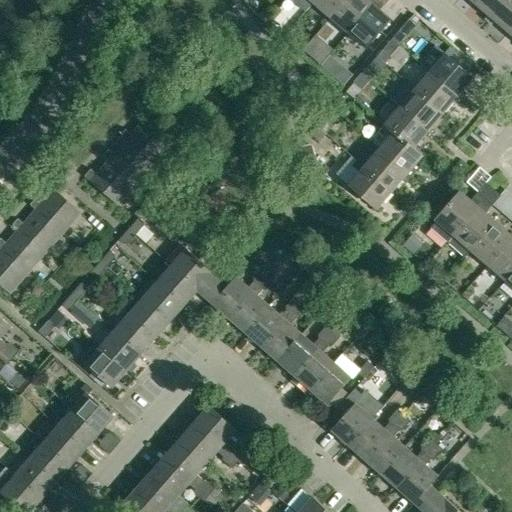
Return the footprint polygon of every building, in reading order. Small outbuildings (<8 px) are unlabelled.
[(346,0),(315,0),(313,3),(331,18),(346,0)] [(366,0),(346,0),(331,18),(349,33),(373,5),(366,0)] [(476,0),(475,3),(489,15),(485,19),(488,22),(506,0),(476,0)] [(511,0),(506,0),(488,22),(492,25),(496,20),(508,31),(511,26),(511,0)] [(390,21),(373,5),(349,33),(366,48),(390,21)] [(391,40),(399,46),(407,37),(399,31),(391,40)] [(399,46),(391,40),(384,49),(391,55),(399,46)] [(445,54),(430,72),(457,96),(461,100),(464,96),(460,93),(472,78),(445,54)] [(362,74),(369,81),(377,72),(369,65),(362,74)] [(456,106),(458,103),(461,100),(457,96),(430,72),(414,90),(442,113),(452,102),(456,106)] [(369,81),(362,74),(354,83),(362,90),(369,81)] [(391,99),(400,107),(427,131),(432,134),(435,131),(430,127),(442,113),(414,90),(406,82),(391,99)] [(331,109),(339,116),(347,107),(339,101),(331,109)] [(394,131),(413,148),(425,134),(429,138),(432,134),(427,131),(400,107),(385,124),(394,131)] [(339,116),(331,109),(324,118),(331,125),(339,116)] [(125,130),(120,136),(126,141),(152,164),(171,143),(144,120),(131,135),(125,130)] [(370,142),(379,150),(406,173),(411,178),(414,174),(409,170),(422,156),(413,148),(394,131),(385,124),(370,142)] [(317,127),(310,134),(319,142),(326,135),(317,127)] [(135,184),(152,164),(126,141),(113,154),(108,150),(102,156),(108,160),(135,184)] [(406,184),(408,181),(411,178),(406,173),(379,150),(364,167),(392,191),(401,180),(406,184)] [(135,184),(108,160),(96,174),(90,169),(85,176),(90,181),(117,204),(135,184)] [(392,191),(364,167),(348,185),(376,209),(381,213),(384,209),(379,205),(392,191)] [(478,192),(485,198),(493,189),(486,183),(478,192)] [(63,233),(81,212),(54,189),(41,204),(35,199),(30,205),(36,210),(63,233)] [(501,196),(493,189),(485,198),(493,205),(501,196)] [(453,235),(477,207),(459,192),(435,220),(437,221),(432,228),(447,241),(453,235)] [(149,201),(139,212),(153,224),(162,213),(149,201)] [(470,250),(494,222),(477,207),(453,235),(447,241),(465,256),(470,250)] [(45,253),(63,233),(36,210),(23,224),(18,219),(13,224),(18,230),(45,253)] [(128,229),(135,235),(137,233),(143,226),(143,222),(138,217),(128,229)] [(487,265),(511,237),(507,233),(494,222),(470,250),(487,265)] [(135,235),(128,229),(118,240),(123,244),(127,244),(135,235)] [(27,273),(45,253),(18,230),(6,244),(0,239),(0,238),(0,249),(0,250),(27,273)] [(487,265),(505,280),(511,271),(511,237),(487,265)] [(186,249),(171,266),(198,289),(197,290),(204,297),(220,279),(212,272),(186,249)] [(27,273),(0,250),(0,285),(9,294),(27,273)] [(100,262),(106,268),(114,259),(114,254),(109,250),(100,262)] [(106,268),(100,262),(90,273),(95,277),(99,277),(106,268)] [(183,305),(197,290),(198,289),(171,266),(157,282),(183,305)] [(212,304),(228,318),(252,291),(267,274),(261,268),(253,278),(253,282),(248,288),(236,277),(228,286),(225,283),(220,279),(204,297),(209,301),(212,304)] [(275,280),(267,274),(252,291),(228,318),(245,332),(268,306),(257,295),(262,289),(267,289),(275,280)] [(142,299),(169,322),(183,305),(157,282),(142,299)] [(71,294),(78,300),(86,291),(85,287),(81,283),(71,294)] [(78,300),(71,294),(61,305),(66,309),(70,309),(78,300)] [(280,316),(268,306),(245,332),(261,347),(285,320),(300,303),(293,297),(286,306),(286,310),(280,316)] [(142,299),(128,315),(155,338),(169,322),(142,299)] [(300,303),(285,320),(261,347),(278,361),(294,342),(301,334),(289,324),(295,318),(299,318),(307,309),(300,303)] [(114,332),(140,355),(155,338),(128,315),(114,332)] [(0,317),(0,337),(10,326),(0,317)] [(48,320),(38,332),(45,338),(53,329),(52,324),(48,320)] [(278,361),(294,376),(311,357),(318,349),(333,332),(326,326),(318,335),(318,339),(313,345),(301,334),(294,342),(278,361)] [(114,332),(99,348),(126,371),(140,355),(114,332)] [(294,376),(311,390),(327,371),(334,363),(322,353),(327,347),(331,346),(339,337),(333,332),(318,349),(311,357),(294,376)] [(1,348),(13,358),(19,352),(9,343),(5,344),(1,348)] [(13,358),(1,348),(0,349),(0,359),(7,365),(13,358)] [(126,371),(99,348),(85,364),(111,388),(126,371)] [(363,379),(373,367),(367,361),(359,371),(359,375),(363,379)] [(351,378),(334,363),(327,371),(311,390),(327,404),(344,386),(351,378)] [(87,393),(72,410),(99,433),(114,417),(87,393)] [(331,430),(347,445),(371,418),(355,403),(331,430)] [(221,446),(238,461),(244,455),(235,447),(231,447),(225,442),(236,430),(209,406),(194,422),(221,446)] [(347,445),(364,459),(388,432),(403,415),(397,409),(388,418),(388,422),(383,428),(371,418),(347,445)] [(85,450),(99,433),(72,410),(58,426),(85,450)] [(364,459),(380,473),(404,447),(393,437),(398,431),(402,430),(410,421),(403,415),(388,432),(364,459)] [(194,422),(180,439),(207,462),(217,451),(223,456),(223,461),(232,469),(238,461),(221,446),(194,422)] [(70,466),(85,450),(58,426),(43,443),(70,466)] [(103,438),(115,448),(121,441),(111,433),(107,433),(103,438)] [(100,446),(109,455),(115,448),(103,438),(99,442),(100,446)] [(416,457),(404,447),(380,473),(397,488),(421,461),(436,444),(429,438),(421,447),(421,451),(416,457)] [(207,462),(180,439),(165,455),(192,479),(210,494),(215,488),(206,480),(202,480),(196,475),(207,462)] [(29,459),(56,482),(70,466),(43,443),(29,459)] [(419,507),(422,509),(437,492),(435,489),(430,485),(438,476),(425,465),(430,459),(435,459),(443,450),(436,444),(421,461),(397,488),(414,503),(419,507)] [(165,455),(151,472),(178,495),(188,483),(194,489),(194,493),(203,501),(210,494),(192,479),(165,455)] [(41,499),(56,482),(29,459),(15,475),(41,499)] [(75,470),(86,480),(92,473),(83,465),(79,466),(75,470)] [(86,480),(75,470),(71,475),(71,478),(81,487),(86,480)] [(151,472),(137,488),(164,511),(163,511),(173,511),(167,507),(178,495),(151,472)] [(22,511),(29,511),(41,499),(15,475),(0,492),(22,511)] [(163,511),(164,511),(137,488),(122,505),(130,511),(163,511)] [(260,506),(266,500),(255,490),(249,497),(260,506)] [(460,511),(445,498),(437,492),(422,509),(424,511),(460,511)] [(329,511),(312,497),(299,511),(329,511)] [(46,503),(57,511),(58,511),(64,506),(54,498),(50,498),(46,503)] [(42,511),(43,511),(57,511),(46,503),(42,507),(42,511)]
